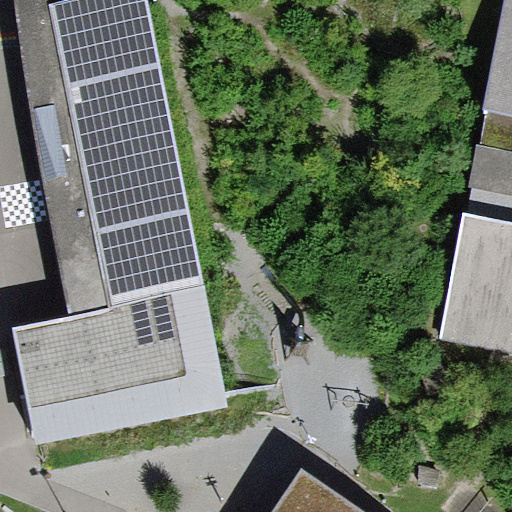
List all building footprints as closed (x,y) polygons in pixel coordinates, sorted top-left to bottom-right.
[(13,0),(22,76),(46,209),(68,316),(10,328),(35,447),(229,401),(144,0),(13,0)] [(511,0),(508,0),(483,110),(489,111),(511,115),(511,0)] [(511,115),(489,111),(482,147),(478,146),(470,186),(474,187),(469,214),(511,222),(511,115)] [(511,222),(469,214),(463,213),(438,339),(511,353),(511,222)] [(358,511),(303,471),(273,511),(358,511)]
